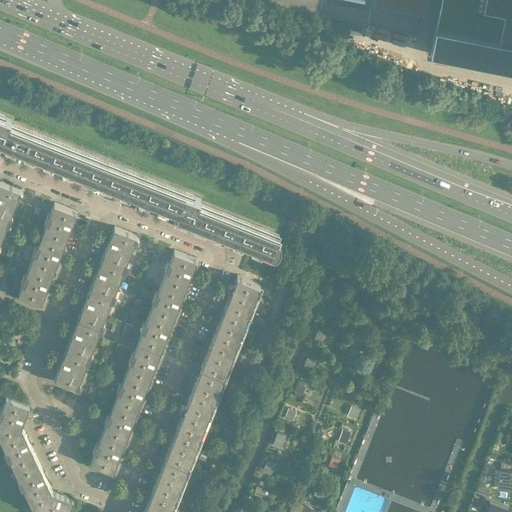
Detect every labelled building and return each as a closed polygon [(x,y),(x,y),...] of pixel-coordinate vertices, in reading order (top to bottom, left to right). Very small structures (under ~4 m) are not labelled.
[(418,32),(424,0),(268,0),(268,2),(418,32)] [(511,0),(439,0),(430,50),(511,66),(511,0)] [(200,197),(10,122),(11,118),(0,113),(0,139),(178,210),(176,214),(273,253),(274,253),(276,251),(278,250),(279,248),(280,245),(280,243),(280,241),(280,238),(278,237),(279,233),(199,202),(200,197)] [(0,216),(9,220),(19,193),(21,194),(22,191),(20,190),(21,189),(0,180),(0,216)] [(54,202),(50,212),(50,213),(51,214),(50,218),(48,218),(42,233),(65,242),(65,240),(66,240),(68,237),(67,236),(71,227),(72,227),(74,222),(73,221),(77,211),(54,202)] [(0,241),(9,220),(0,216),(0,247),(0,246),(0,241)] [(108,241),(104,251),(103,250),(101,254),(103,255),(102,256),(125,265),(137,235),(114,226),(110,236),(109,235),(106,241),(108,241)] [(65,242),(42,233),(38,243),(39,244),(38,248),(36,248),(30,263),(53,272),(53,270),(55,271),(56,267),(55,266),(59,257),(60,257),(62,252),(61,251),(63,247),(64,247),(65,244),(64,243),(65,242)] [(174,249),(169,260),(171,261),(169,266),(167,265),(162,280),(184,289),(185,287),(186,288),(188,284),(187,283),(190,274),(192,275),(194,269),(193,268),(197,258),(174,249)] [(99,261),(100,262),(98,266),(97,265),(95,271),(96,272),(92,281),(91,280),(90,284),(91,285),(90,287),(113,296),(125,265),(102,256),(101,258),(100,257),(99,261)] [(53,272),(30,263),(26,273),(28,274),(26,279),(24,278),(18,293),(41,302),(47,287),(48,288),(50,282),(49,281),(51,277),(52,278),(53,274),(52,273),(53,272)] [(230,290),(224,305),(247,314),(254,298),(252,297),(253,294),(255,294),(259,283),(237,274),(232,285),(229,283),(227,288),(230,290)] [(184,289),(162,280),(157,290),(159,291),(157,296),(156,295),(150,310),(172,319),(173,317),(174,318),(176,314),(175,313),(178,304),(180,305),(182,299),(181,299),(182,294),(183,295),(185,291),(184,290),(184,289)] [(113,296),(90,287),(89,288),(88,288),(87,291),(88,292),(86,296),(85,296),(83,301),(84,302),(78,317),(101,326),(113,296)] [(362,299),(364,294),(356,290),(354,295),(362,299)] [(333,317),(338,305),(329,302),(324,314),(333,317)] [(218,320),(212,335),(235,344),(242,328),(240,327),(241,324),(243,324),(247,314),(224,305),(221,314),(219,314),(217,320),(218,320)] [(172,319),(150,310),(145,321),(147,321),(145,326),(144,325),(137,341),(160,350),(161,347),(162,348),(164,344),(163,344),(166,334),(168,335),(170,329),(169,329),(170,324),(171,325),(173,321),(172,321),(172,319)] [(101,326),(78,317),(74,326),(73,326),(71,332),(72,332),(68,341),(67,341),(66,345),(67,345),(66,347),(89,356),(101,326)] [(115,318),(110,330),(117,333),(122,321),(115,318)] [(133,325),(126,323),(121,334),(128,337),(133,325)] [(383,324),(379,333),(389,337),(392,328),(383,324)] [(321,342),(326,330),(319,327),(314,339),(321,342)] [(204,355),(200,366),(223,375),(228,363),(226,363),(227,359),(229,360),(235,344),(212,335),(207,350),(205,349),(203,355),(204,355)] [(113,342),(102,337),(100,344),(111,349),(113,342)] [(160,350),(137,341),(131,356),(133,357),(132,361),(130,360),(126,371),(148,380),(149,378),(150,378),(152,374),(151,374),(154,365),(156,365),(158,360),(157,359),(160,350)] [(126,355),(129,348),(117,343),(115,350),(120,352),(126,355)] [(89,356),(66,347),(65,349),(64,348),(63,352),(64,352),(62,357),(61,356),(59,362),(60,362),(54,378),(77,387),(89,356)] [(116,361),(120,352),(115,350),(111,359),(116,361)] [(376,367),(380,356),(373,353),(368,364),(376,367)] [(311,368),(315,359),(307,356),(303,365),(311,368)] [(212,402),(219,385),(223,375),(200,366),(197,375),(195,374),(193,380),(194,381),(190,393),(212,402)] [(148,380),(126,371),(122,381),(123,382),(122,386),(120,386),(114,401),(136,410),(137,408),(138,408),(140,405),(139,404),(143,395),(144,395),(146,390),(145,389),(146,385),(148,385),(149,382),(148,381),(148,380)] [(366,393),(370,383),(362,379),(358,389),(366,393)] [(302,393),(305,386),(297,382),(294,390),(302,393)] [(183,411),(178,423),(201,432),(206,419),(204,418),(205,415),(205,414),(207,415),(212,402),(190,393),(185,405),(181,404),(179,409),(183,411)] [(0,411),(0,437),(1,439),(23,429),(21,425),(23,420),(24,421),(27,415),(25,414),(29,404),(6,396),(2,407),(4,408),(2,412),(0,411)] [(136,410),(114,401),(110,411),(111,412),(110,417),(108,416),(102,431),(125,440),(125,438),(127,439),(128,435),(127,434),(131,425),(132,425),(134,420),(133,419),(135,415),(136,416),(137,412),(136,411),(136,410)] [(356,417),(360,408),(351,405),(348,414),(356,417)] [(292,420),(296,410),(288,406),(284,417),(292,420)] [(171,441),(165,456),(188,465),(194,449),(192,448),(193,445),(194,444),(195,445),(201,432),(178,423),(173,435),(172,435),(169,440),(171,441)] [(347,443),(351,431),(342,428),(338,440),(347,443)] [(23,429),(1,439),(6,449),(7,448),(9,452),(8,453),(14,468),(37,457),(30,443),(31,442),(29,437),(27,438),(23,429)] [(125,440),(102,431),(98,441),(100,442),(98,447),(96,446),(90,461),(113,470),(119,455),(120,456),(122,450),(121,449),(123,445),(124,446),(125,442),(124,441),(125,440)] [(281,447),(286,435),(277,431),(272,444),(281,447)] [(157,476),(153,486),(176,495),(180,484),(178,484),(180,480),(181,481),(188,465),(165,456),(159,471),(157,470),(155,476),(157,476)] [(335,470),(339,459),(331,456),(327,466),(335,470)] [(37,457),(14,468),(21,483),(23,482),(24,483),(25,486),(23,487),(28,497),(50,487),(46,477),(47,477),(45,471),(43,472),(37,457)] [(271,474),(275,463),(267,459),(262,471),(271,474)] [(499,468),(497,485),(511,487),(511,469),(506,469),(507,463),(501,461),(500,468),(499,468)] [(479,485),(477,489),(488,493),(490,489),(479,485)] [(147,501),(142,511),(168,511),(170,510),(168,509),(170,505),(171,506),(176,495),(153,486),(149,496),(148,495),(145,501),(147,501)] [(261,496),(264,488),(257,486),(254,494),(261,496)] [(327,490),(317,486),(313,493),(324,498),(327,490)] [(52,490),(50,487),(28,497),(34,510),(40,511),(67,511),(73,498),(62,494),(63,492),(57,490),(57,492),(52,490)] [(484,497),(480,508),(483,510),(487,511),(505,511),(506,508),(507,506),(484,497)]
